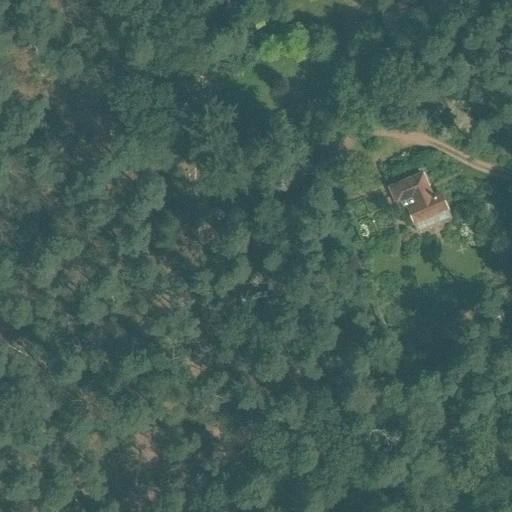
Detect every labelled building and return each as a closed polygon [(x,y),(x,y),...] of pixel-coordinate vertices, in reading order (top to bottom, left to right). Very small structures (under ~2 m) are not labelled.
[(403,1),(381,5),(383,16),(405,11),(403,1)] [(269,108),(314,106),(322,81),(297,66),(278,57),(266,58),(254,67),(250,80),(251,95),(269,108)] [(386,93),(371,94),(371,111),(375,120),(419,120),(418,100),(387,100),(386,93)] [(282,136),(284,144),(278,145),(282,161),(313,154),(309,137),(305,138),(305,133),(282,136)] [(413,202),(406,206),(414,224),(417,232),(451,216),(440,190),(432,193),(423,171),(388,184),(396,203),(412,197),(413,202)]
